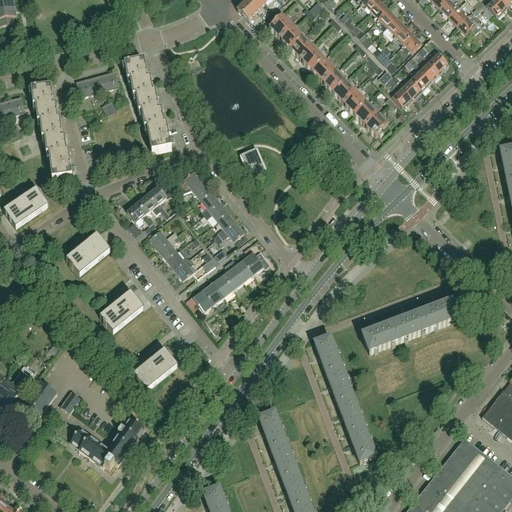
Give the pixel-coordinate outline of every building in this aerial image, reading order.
[(15,12),(12,0),(0,0),(0,29),(14,27),(13,20),(16,20),(15,12)] [(275,18),(257,0),(249,0),(237,12),(238,12),(237,13),(258,35),(275,18)] [(273,0),(257,0),(275,18),(283,10),(273,0)] [(336,0),(329,0),(324,6),(327,9),(332,4),(336,0)] [(371,15),(380,6),(374,0),(369,0),(362,7),(361,9),(364,12),(366,11),(371,15)] [(440,15),(453,1),(452,0),(445,0),(437,0),(432,6),(440,15)] [(495,1),(494,0),(490,0),(488,2),(491,5),(486,10),(487,11),(498,22),(507,13),(495,1)] [(494,0),(495,1),(507,13),(511,8),(511,0),(494,0)] [(448,23),(458,13),(453,8),(457,5),(453,1),(440,15),(448,23)] [(476,12),(482,6),(479,3),(474,9),(476,12)] [(377,26),(388,14),(380,6),(371,15),(375,20),(373,22),(377,26)] [(484,15),(487,11),(486,10),(482,6),(476,12),(473,15),(477,18),(482,13),(484,15)] [(315,20),(325,11),(322,8),(320,10),(318,8),(313,13),(315,15),(312,17),(315,20)] [(457,31),(466,22),(458,13),(448,23),(457,31)] [(387,32),(396,23),(388,14),(377,26),(380,29),(382,27),(387,32)] [(348,21),(345,18),(340,23),(343,26),(348,21)] [(479,34),(470,25),(474,22),(470,18),(466,22),(457,31),(465,40),(469,36),(473,40),(479,34)] [(303,42),(282,20),(269,32),(291,54),(303,42)] [(351,24),(348,21),(343,26),(346,29),(351,24)] [(395,41),(405,31),(396,23),(387,32),(395,41)] [(439,29),(447,38),(454,33),(446,24),(439,29)] [(403,49),(413,39),(405,31),(395,41),(403,49)] [(359,43),(364,38),(361,34),(356,39),(359,43)] [(362,46),(368,41),(364,38),(359,43),(362,46)] [(411,57),(421,48),(413,39),(403,49),(411,57)] [(324,64),(303,42),(291,54),(312,76),(324,64)] [(422,50),(420,52),(417,55),(422,61),(427,56),(422,50)] [(376,60),(381,55),(378,51),(372,56),(376,59),(376,60)] [(384,58),(381,55),(376,60),(379,63),(384,58)] [(449,70),(443,64),(445,62),(439,56),(428,67),(439,79),(449,70)] [(371,70),(375,66),(370,61),(366,65),(371,70)] [(416,66),(411,61),(408,64),(413,69),(416,66)] [(387,71),(392,66),(389,62),(388,63),(384,67),(384,68),(387,71)] [(152,94),(150,82),(148,83),(147,80),(144,64),(124,68),(127,81),(129,81),(130,84),(132,97),(135,97),(135,98),(152,94)] [(345,85),(324,64),(312,76),(333,98),(345,85)] [(413,69),(408,64),(405,67),(410,73),(413,69)] [(439,79),(428,67),(419,76),(431,88),(439,79)] [(119,90),(115,75),(96,80),(100,95),(119,90)] [(383,88),(391,80),(386,75),(378,83),(383,88)] [(431,88),(419,76),(410,84),(422,96),(431,88)] [(399,84),(393,79),(390,82),(395,87),(399,84)] [(100,95),(96,80),(89,82),(88,83),(77,86),(81,101),(100,95)] [(395,87),(390,82),(387,85),(392,90),(395,87)] [(422,96),(410,84),(401,93),(413,105),(422,96)] [(366,107),(345,85),(333,98),(354,119),(366,107)] [(58,123),(56,109),(54,110),(53,109),(51,91),(31,93),(33,110),(36,110),(36,111),(38,127),(40,126),(58,124),(58,123)] [(413,105),(401,93),(392,102),(403,114),(413,105)] [(164,126),(161,114),(159,114),(158,112),(155,96),(153,96),(152,94),(135,98),(138,113),(140,112),(141,115),(144,129),(146,128),(146,130),(164,126)] [(25,116),(21,101),(2,106),(6,121),(25,116)] [(112,105),(107,108),(112,118),(117,116),(114,111),(112,105)] [(388,129),(366,107),(354,119),(375,141),(378,139),(379,141),(383,137),(381,135),(388,129)] [(112,118),(107,108),(102,110),(105,116),(107,120),(112,118)] [(66,156),(65,142),(62,142),(62,141),(60,123),(58,123),(58,124),(40,126),(42,143),(44,142),(44,143),(47,159),(49,159),(49,158),(66,156)] [(171,153),(166,127),(164,128),(164,126),(146,130),(152,157),(171,153)] [(12,133),(17,144),(22,141),(17,131),(12,133)] [(13,146),(17,144),(12,133),(7,136),(10,142),(12,146),(13,146)] [(511,151),(500,154),(506,186),(511,184),(511,151)] [(265,170),(259,158),(257,152),(256,153),(240,160),(240,159),(240,161),(241,162),(246,174),(249,182),(250,182),(250,181),(265,174),(266,175),(266,174),(265,170)] [(72,181),(69,155),(66,156),(49,158),(49,159),(52,184),(72,181)] [(211,197),(194,176),(189,181),(188,180),(187,180),(188,181),(170,188),(175,200),(191,194),(200,205),(211,197)] [(159,207),(166,202),(171,200),(168,193),(161,195),(157,191),(147,200),(161,217),(166,224),(170,220),(159,207)] [(48,210),(43,202),(43,201),(40,197),(36,192),(36,193),(20,204),(32,220),(47,210),(48,210)] [(220,207),(211,197),(200,205),(206,212),(200,216),(201,216),(199,218),(202,222),(204,220),(220,207)] [(161,217),(147,200),(137,208),(145,218),(152,213),(156,218),(156,219),(158,217),(159,218),(161,217)] [(32,220),(20,204),(4,215),(16,232),(16,231),(32,220)] [(228,217),(220,207),(204,220),(206,223),(212,219),(217,225),(228,217)] [(150,223),(145,218),(137,208),(126,216),(135,227),(142,221),(146,226),(149,230),(144,234),(148,238),(156,232),(153,227),(150,223)] [(236,228),(228,217),(217,225),(222,232),(217,236),(217,237),(214,240),(216,243),(216,244),(236,228)] [(228,239),(234,246),(244,238),(236,228),(216,244),(216,243),(213,246),(215,249),(228,239)] [(158,255),(174,242),(178,239),(175,235),(171,239),(165,243),(160,236),(149,245),(158,255)] [(110,255),(96,239),(96,240),(81,251),(94,267),(109,255),(109,256),(110,255)] [(177,257),(171,250),(176,246),(174,242),(158,255),(166,265),(177,257)] [(94,267),(81,251),(81,252),(77,255),(66,263),(65,263),(69,268),(69,269),(72,272),(79,280),(79,279),(94,267)] [(206,274),(215,266),(212,261),(204,252),(199,255),(207,265),(202,269),(206,274)] [(174,275),(190,262),(189,262),(188,263),(181,253),(177,257),(166,265),(174,275)] [(217,265),(227,258),(223,253),(213,260),(217,265)] [(271,269),(262,258),(257,262),(256,260),(252,254),(247,258),(248,260),(243,264),(253,279),(263,271),(265,273),(271,269)] [(193,277),(189,271),(194,267),(190,262),(174,275),(182,286),(193,277)] [(253,279),(243,264),(239,267),(238,265),(236,267),(233,263),(228,267),(233,272),(243,286),(253,279)] [(234,294),(243,286),(233,272),(228,267),(224,270),(227,274),(225,275),(226,277),(223,280),(234,294)] [(234,294),(223,280),(217,284),(216,282),(211,285),(224,302),(234,294)] [(224,302),(211,285),(207,289),(208,291),(203,295),(214,309),(224,302)] [(214,309),(203,295),(197,299),(196,297),(191,301),(195,306),(204,317),(214,309)] [(144,313),(130,296),(130,297),(115,309),(128,325),(143,313),(144,313)] [(459,323),(452,305),(422,316),(429,334),(459,323)] [(128,325),(115,309),(111,312),(110,313),(100,321),(100,320),(99,321),(103,326),(102,326),(106,330),(106,329),(113,338),(113,337),(113,336),(128,325)] [(429,334),(422,316),(392,328),(399,346),(429,334)] [(399,346),(392,328),(362,339),(369,357),(399,346)] [(342,370),(330,340),(314,346),(325,376),(342,370)] [(164,354),(164,353),(164,354),(149,366),(161,382),(176,370),(177,371),(177,370),(164,354)] [(36,378),(45,372),(40,364),(31,370),(36,378)] [(161,382),(149,366),(145,369),(144,370),(134,378),(133,378),(137,383),(136,383),(140,387),(146,395),(147,394),(149,392),(161,382)] [(353,400),(342,370),(325,376),(337,406),(353,400)] [(13,387),(8,383),(0,394),(0,397),(3,400),(0,403),(9,410),(21,393),(31,379),(23,373),(13,387)] [(511,382),(510,385),(511,386),(504,395),(503,394),(503,395),(495,406),(494,405),(482,422),(483,422),(511,444),(511,382)] [(38,422),(56,397),(40,385),(20,412),(37,424),(38,422)] [(69,418),(79,403),(71,397),(60,412),(69,418)] [(364,430),(353,400),(337,406),(348,436),(364,430)] [(286,445),(275,415),(258,421),(270,451),(286,445)] [(91,439),(87,437),(85,435),(81,432),(79,434),(70,446),(76,451),(77,451),(80,453),(79,454),(79,455),(80,455),(85,459),(86,460),(89,462),(90,463),(96,467),(97,467),(103,472),(104,472),(105,470),(110,474),(114,468),(117,470),(126,458),(127,457),(128,456),(130,453),(131,452),(134,448),(135,447),(137,444),(137,443),(138,442),(137,442),(138,440),(140,438),(140,437),(144,431),(137,426),(130,421),(125,427),(124,430),(123,430),(123,431),(122,430),(121,430),(118,435),(120,437),(116,442),(115,443),(113,446),(111,449),(109,452),(106,453),(104,451),(103,450),(102,450),(91,441),(90,441),(91,439)] [(375,460),(364,430),(348,436),(359,467),(375,460)] [(511,502),(511,480),(485,459),(481,456),(465,443),(457,453),(452,460),(447,465),(505,511),(510,505),(511,502)] [(298,475),(286,445),(270,451),(282,481),(298,475)] [(504,511),(505,511),(447,465),(436,479),(431,486),(430,487),(461,511),(504,511)] [(309,505),(298,475),(282,481),(293,511),(309,505)] [(461,511),(430,487),(426,492),(420,499),(413,508),(417,511),(461,511)] [(227,511),(219,490),(203,496),(208,511),(227,511)]
